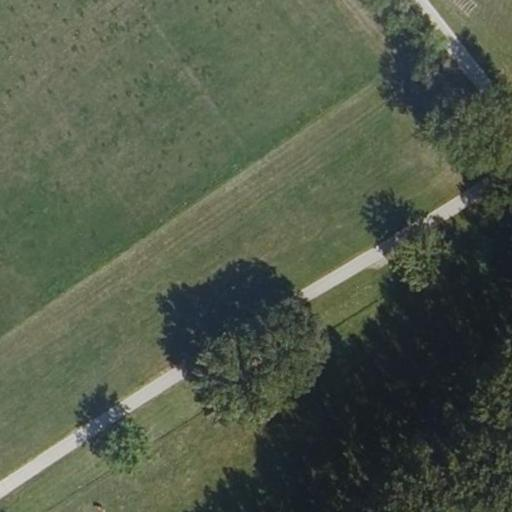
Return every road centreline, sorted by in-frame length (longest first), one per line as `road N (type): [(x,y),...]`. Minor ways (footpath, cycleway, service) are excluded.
road 1 (track): [(0,489),(511,158)]
road 2 (track): [(511,130),(419,0)]
